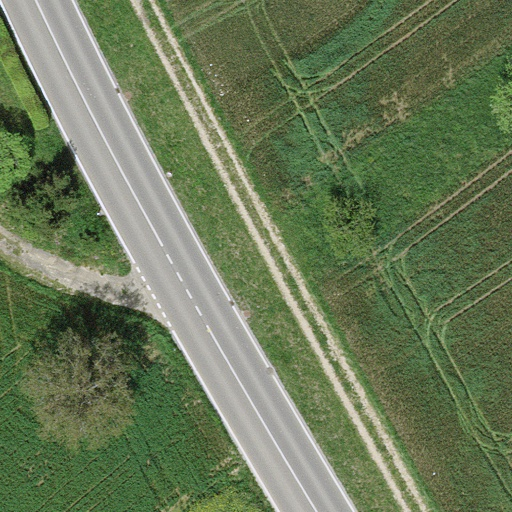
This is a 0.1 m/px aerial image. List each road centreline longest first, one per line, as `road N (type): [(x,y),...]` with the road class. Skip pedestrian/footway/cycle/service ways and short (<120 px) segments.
road 1 (secondary): [(36,0),(184,286),(317,511)]
road 2 (track): [(184,286),(129,291),(0,239)]
